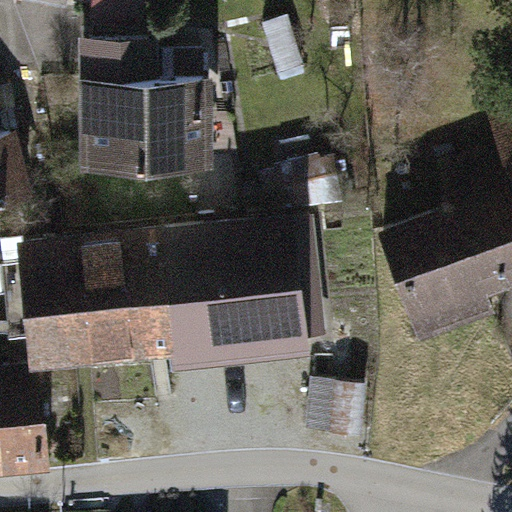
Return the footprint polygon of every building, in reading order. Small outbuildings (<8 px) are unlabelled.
[(305,63),(290,14),(268,20),(283,70),(305,63)] [(93,36),(93,155),(206,155),(206,69),(155,69),(155,36),(93,36)] [(412,298),(511,261),(511,103),(495,109),(507,141),(443,164),(456,199),(385,226),(412,298)] [(15,127),(0,130),(0,193),(30,186),(15,127)] [(263,169),(271,205),(346,188),(338,152),(263,169)] [(290,212),(29,239),(32,264),(20,266),(22,282),(34,281),(42,350),(302,322),(290,212)] [(42,362),(0,365),(0,471),(51,467),(42,362)] [(369,381),(338,378),(335,427),(365,429),(369,381)]
